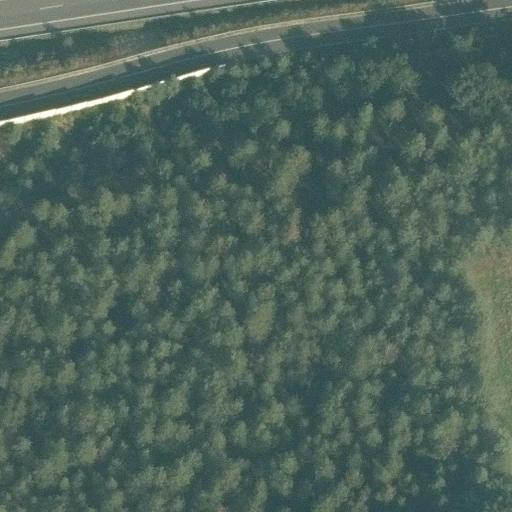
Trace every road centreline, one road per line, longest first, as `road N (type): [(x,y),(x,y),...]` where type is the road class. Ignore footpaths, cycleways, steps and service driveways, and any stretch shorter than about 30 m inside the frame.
road 1 (tertiary): [(0,117),(192,64),(511,10)]
road 2 (motorway): [(0,17),(119,0)]
